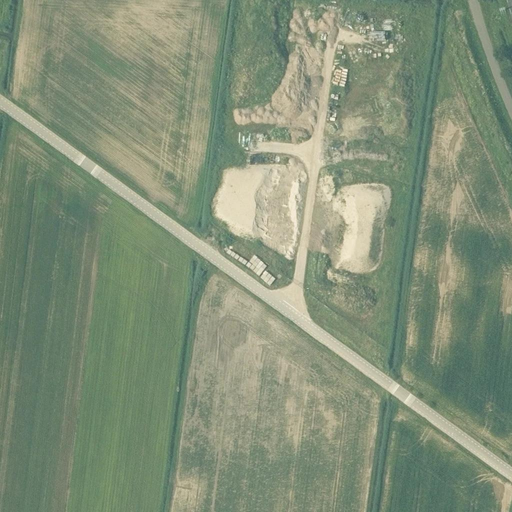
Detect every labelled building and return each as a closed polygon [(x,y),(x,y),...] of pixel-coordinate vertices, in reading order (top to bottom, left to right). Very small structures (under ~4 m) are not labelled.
[(166,0),(138,33),(144,38),(146,35),(150,39),(148,42),(158,50),(178,26),(175,23),(179,19),(182,22),(188,15),(185,13),(188,8),(191,11),(197,4),(197,5),(198,4),(197,3),(198,0),(166,0)] [(34,8),(30,21),(51,27),(54,14),(34,8)] [(30,21),(27,34),(47,40),(51,27),(30,21)] [(27,34),(23,47),(43,53),(47,40),(27,34)] [(111,62),(99,78),(117,91),(124,81),(113,73),(118,66),(111,62)] [(18,66),(4,85),(12,91),(26,72),(18,66)] [(26,72),(12,91),(21,97),(23,95),(35,79),(26,72)] [(99,78),(88,94),(94,99),(99,93),(110,101),(117,91),(99,78)] [(35,79),(23,95),(31,101),(43,85),(35,79)] [(43,85),(31,101),(39,107),(51,91),(43,85)] [(51,91),(39,107),(48,113),(60,97),(51,91)]
